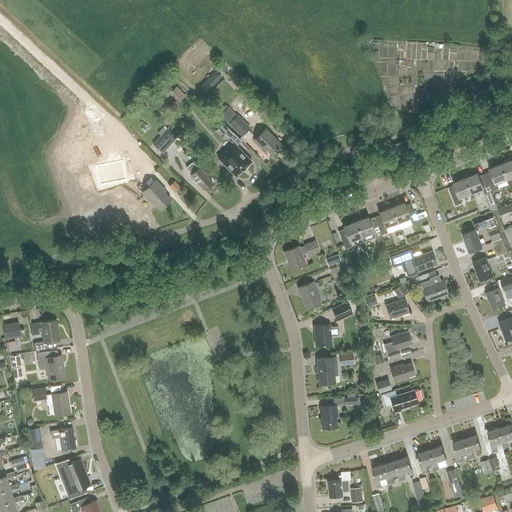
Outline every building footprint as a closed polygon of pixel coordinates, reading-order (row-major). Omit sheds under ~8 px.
[(206,91),(220,77),(215,72),(200,85),(206,91)] [(170,93),(178,102),(185,96),(176,87),(170,93)] [(250,128),(237,115),(229,123),(242,136),(250,128)] [(218,158),(235,177),(251,162),(236,145),(241,141),(233,132),(232,133),(224,124),(209,138),(217,146),(226,137),(233,144),(218,158)] [(176,139),(166,129),(152,144),(162,153),(176,139)] [(257,137),(253,141),(263,151),(265,148),(271,155),(281,145),(265,129),(261,132),(259,130),(255,134),(257,137)] [(395,155),(407,150),(404,142),(392,146),(395,155)] [(122,160),(95,166),(99,185),(126,180),(122,160)] [(511,160),(501,164),(508,180),(511,177),(511,160)] [(203,190),(212,183),(199,167),(197,168),(192,162),(186,167),(191,173),(190,175),(193,179),(193,181),(195,183),(197,183),(203,190)] [(495,184),(508,180),(501,164),(489,169),(490,172),(484,174),(492,191),(497,189),(495,184)] [(478,173),(465,178),(471,194),(483,189),(485,194),(492,191),(484,174),(479,176),(478,173)] [(459,199),(471,194),(465,178),(453,183),(454,186),(448,188),(455,206),(461,203),(459,199)] [(160,209),(170,200),(161,190),(163,188),(155,180),(141,193),(152,204),(153,203),(160,209)] [(169,186),(174,192),(180,187),(174,181),(169,186)] [(494,200),(487,203),(490,210),(497,207),(494,200)] [(403,203),(391,207),(397,223),(409,219),(411,223),(417,221),(410,203),(404,205),(403,203)] [(386,228),(397,223),(391,207),(378,212),(379,215),(374,217),(381,235),(387,233),(386,228)] [(367,217),(355,222),(362,237),(363,242),(375,237),(377,242),(383,240),(381,235),(374,217),(368,220),(367,217)] [(493,218),(485,221),(489,228),(496,225),(493,218)] [(322,249),(336,244),(327,220),(312,226),(322,249)] [(362,237),(355,222),(343,227),(344,229),(338,231),(345,249),(351,247),(350,242),(362,237)] [(469,254),(482,249),(475,230),(461,235),(469,254)] [(417,235),(406,239),(408,245),(420,241),(417,235)] [(493,250),(503,246),(501,239),(490,243),(493,250)] [(309,255),(318,251),(315,241),(305,245),(305,246),(299,248),(298,246),(284,252),(292,271),(306,265),(302,254),(307,252),(309,255)] [(503,246),(493,250),(495,256),(506,252),(503,246)] [(437,264),(432,251),(413,258),(410,250),(390,258),(393,267),(401,264),(404,271),(406,270),(407,276),(410,276),(417,274),(416,272),(418,271),(437,264)] [(338,254),(325,259),(328,266),(341,262),(338,254)] [(479,281),(492,276),(486,258),(472,263),(479,281)] [(504,291),(511,287),(511,277),(501,281),(504,291)] [(426,302),(448,294),(443,280),(422,288),(426,302)] [(306,309),(320,304),(312,282),(298,287),(306,309)] [(393,290),(399,299),(407,292),(401,284),(393,290)] [(492,310),(505,306),(498,288),(485,293),(492,310)] [(365,299),(368,307),(379,303),(376,295),(365,299)] [(390,319),(409,313),(405,299),(385,305),(390,319)] [(331,308),(337,321),(352,314),(347,301),(331,308)] [(505,342),(511,339),(511,318),(499,323),(505,342)] [(47,348),(46,342),(59,340),(56,320),(41,323),(31,325),(32,335),(40,334),(39,332),(42,332),(43,343),(33,344),(34,350),(47,348)] [(2,325),(5,340),(21,337),(18,322),(2,325)] [(329,325),(325,325),(314,326),(316,347),(331,345),(330,336),(336,336),(339,333),(338,328),(335,326),(330,327),(329,325)] [(390,337),(392,342),(384,345),(388,359),(401,355),(399,349),(412,345),(408,331),(390,337)] [(14,340),(6,341),(7,351),(16,349),(14,340)] [(48,379),(65,377),(61,355),(49,357),(48,351),(37,353),(39,369),(46,368),(48,379)] [(353,353),(340,354),(341,365),(354,364),(353,353)] [(371,360),(373,365),(384,361),(381,354),(373,357),(374,359),(371,360)] [(10,357),(12,367),(21,366),(19,355),(10,357)] [(333,375),(337,375),(336,357),(317,359),(319,384),(334,383),(333,375)] [(395,382),(415,375),(411,363),(402,366),(401,365),(390,368),(395,382)] [(14,378),(22,376),(20,367),(13,369),(14,378)] [(379,393),(391,389),(388,379),(375,383),(379,393)] [(52,393),(52,394),(46,395),(45,387),(31,389),(33,401),(46,399),(47,405),(53,404),(55,414),(70,411),(67,391),(52,393)] [(417,389),(414,390),(390,397),(394,413),(401,411),(400,409),(418,404),(416,399),(420,398),(421,395),(420,391),(417,389)] [(336,418),(338,418),(337,405),(321,406),(323,429),(337,428),(336,418)] [(511,427),(511,424),(499,428),(503,441),(500,442),(503,449),(508,447),(505,440),(511,438),(511,427)] [(43,447),(40,427),(26,429),(29,449),(43,447)] [(72,427),(55,430),(50,431),(51,439),(60,437),(62,450),(75,448),(72,427)] [(499,428),(487,432),(491,445),(489,445),(491,452),(496,451),(494,444),(500,442),(503,441),(499,428)] [(476,435),(465,439),(469,452),(466,452),(469,461),(474,459),(471,451),(480,448),(476,435)] [(469,452),(465,439),(452,443),(456,456),(455,456),(457,464),(463,463),(460,454),(466,452),(469,452)] [(439,469),(437,462),(446,459),(442,446),(431,450),(435,462),(432,463),(434,470),(439,469)] [(425,465),(432,463),(435,462),(431,450),(418,454),(422,466),(421,467),(423,475),(428,474),(425,465)] [(0,468),(3,467),(0,457),(8,455),(7,451),(0,452),(0,468)] [(23,457),(10,461),(12,467),(24,463),(23,457)] [(408,457),(396,461),(400,474),(397,474),(400,483),(405,481),(402,473),(412,470),(408,457)] [(496,457),(489,459),(493,471),(500,469),(496,457)] [(76,491),(90,486),(80,459),(66,465),(76,491)] [(492,471),(488,459),(481,462),(485,474),(492,471)] [(388,477),(386,478),(388,485),(389,486),(394,485),(391,476),(397,474),(400,474),(396,461),(385,464),(388,477)] [(17,472),(27,469),(25,464),(15,467),(17,472)] [(388,477),(385,464),(372,468),(376,481),(374,482),(377,490),(382,488),(382,487),(388,485),(386,478),(388,477)] [(454,498),(462,496),(454,470),(446,472),(454,498)] [(0,491),(10,488),(9,486),(7,479),(15,477),(14,472),(5,475),(5,477),(0,478),(0,491)] [(343,493),(349,492),(348,481),(351,481),(350,472),(341,473),(342,481),(328,482),(330,498),(343,497),(343,493)] [(0,504),(13,500),(13,499),(10,491),(19,488),(17,484),(9,486),(10,488),(0,491),(0,504)] [(414,489),(417,499),(424,497),(421,487),(414,489)] [(361,488),(350,489),(352,503),(363,502),(361,488)] [(372,495),(377,511),(384,509),(379,493),(372,495)] [(496,504),(493,495),(479,499),(483,511),(490,509),(489,506),(496,504)] [(13,500),(0,504),(0,511),(16,511),(14,503),(23,501),(21,496),(13,499),(13,500)] [(81,511),(100,511),(96,501),(90,503),(88,498),(69,504),(72,511),(76,511),(81,510),(81,511)] [(44,500),(35,503),(37,511),(45,511),(48,511),(44,500)]
